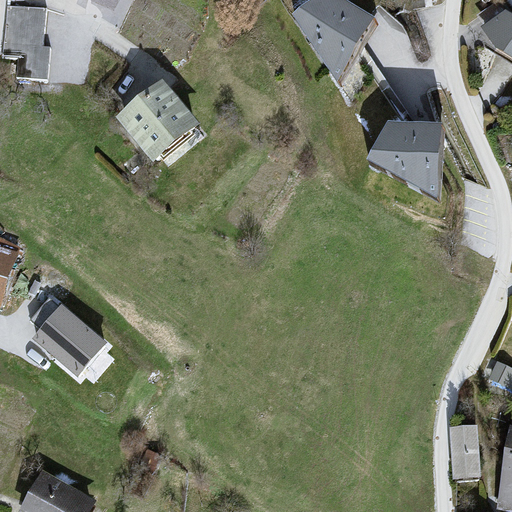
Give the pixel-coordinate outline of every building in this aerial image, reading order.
[(337,0),(307,18),(354,91),(370,69),(404,116),(405,132),(386,172),(456,205),(461,174),(433,105),(422,68),(409,46),(353,0),(337,0)] [(61,10),(4,10),(4,67),(54,67),(61,10)] [(511,35),(502,52),(511,58),(511,35)] [(177,88),(127,124),(163,168),(215,131),(177,88)] [(0,239),(0,312),(9,315),(37,251),(0,239)] [(69,310),(40,343),(93,377),(112,349),(69,310)] [(511,369),(502,364),(494,382),(511,390),(511,369)] [(482,429),(456,430),(460,487),(487,484),(482,429)] [(49,479),(31,511),(103,511),(104,511),(49,479)]
